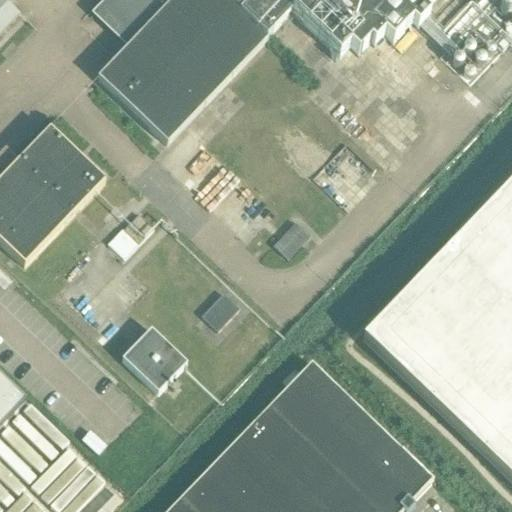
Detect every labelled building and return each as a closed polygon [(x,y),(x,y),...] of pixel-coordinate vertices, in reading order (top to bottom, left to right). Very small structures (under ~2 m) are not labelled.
[(0,0),(0,35),(18,16),(1,0),(0,0)] [(107,0),(91,17),(127,51),(96,83),(166,150),(267,43),(266,42),(291,16),(338,62),(348,51),(357,59),(369,47),(373,50),(383,40),(392,48),(411,28),(416,33),(428,20),(423,15),(437,0),(107,0)] [(0,184),(0,249),(23,271),(104,187),(48,134),(0,184)] [(511,186),(450,251),(361,345),(369,353),(511,490),(511,186)] [(108,250),(123,264),(153,233),(137,219),(108,250)] [(294,227),(279,243),(272,250),(286,264),(308,241),(294,227)] [(200,321),(216,337),(238,314),(222,299),(200,321)] [(121,365),(157,399),(185,369),(149,335),(121,365)] [(310,369),(267,414),(367,511),(406,511),(432,486),(400,456),(310,369)] [(0,431),(3,428),(25,406),(0,381),(0,431)] [(367,511),(267,414),(223,460),(276,511),(367,511)] [(276,511),(223,460),(179,505),(186,511),(276,511)]
